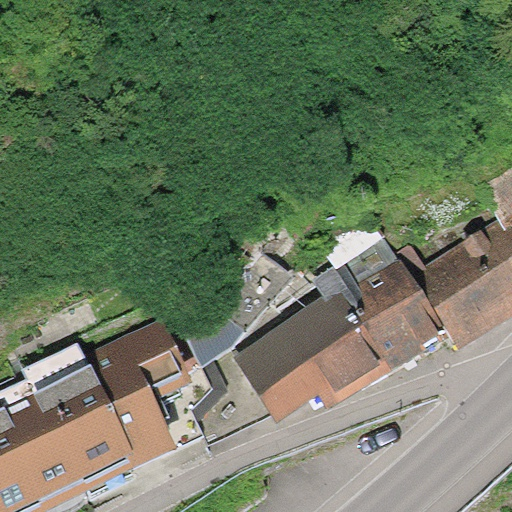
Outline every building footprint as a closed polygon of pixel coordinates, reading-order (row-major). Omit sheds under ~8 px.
[(511,201),(511,148),(472,173),(496,211),(511,201)] [(411,272),(443,319),(455,337),(511,299),(511,256),(488,220),(411,272)] [(332,282),(384,358),(443,319),(411,272),(391,242),(332,282)] [(283,268),(259,244),(214,289),(237,313),(283,268)] [(384,358),(332,282),(251,337),(303,413),(384,358)] [(0,511),(30,511),(171,443),(143,386),(176,370),(151,319),(74,357),(65,338),(23,359),(29,372),(0,385),(0,511)]
